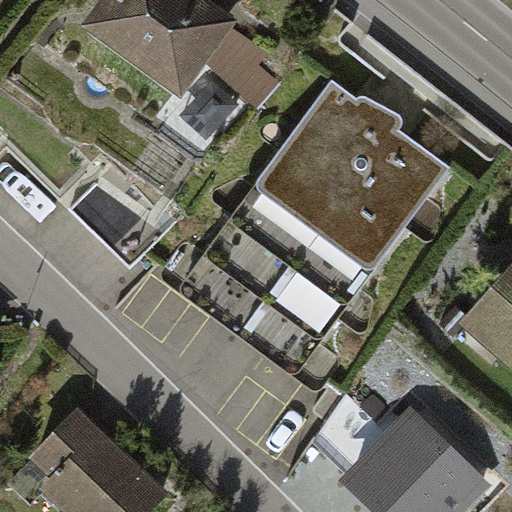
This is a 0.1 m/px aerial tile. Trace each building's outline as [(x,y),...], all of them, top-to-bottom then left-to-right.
[(103,0),(84,27),(181,98),(207,64),(259,107),(281,83),(259,64),(267,54),(233,27),(238,21),(210,0),(103,0)] [(214,81),(182,115),(206,138),(239,104),(214,81)] [(366,97),(362,97),(358,100),(334,81),(256,185),(183,284),(184,294),(311,389),(318,390),(323,388),(343,358),(323,343),(341,320),(357,331),(360,333),(364,333),(367,331),(369,329),(374,302),(373,299),(372,298),(361,290),(406,228),(424,240),(430,241),(435,237),(441,211),(441,207),(438,204),(427,197),(449,166),(399,131),(404,122),(401,116),(366,97)] [(511,255),(458,318),(511,363),(511,255)] [(469,511),(495,487),(412,402),(343,470),(383,511),(469,511)] [(169,511),(182,497),(84,415),(29,480),(66,511),(169,511)]
